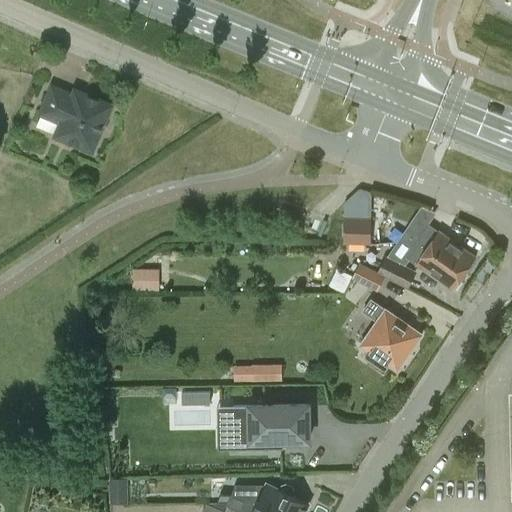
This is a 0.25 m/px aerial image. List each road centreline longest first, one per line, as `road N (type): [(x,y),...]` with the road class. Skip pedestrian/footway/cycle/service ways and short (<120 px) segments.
road 1 (residential): [(0,1),(367,159)]
road 2 (unclassified): [(354,511),(382,460),(511,281)]
road 3 (tertiary): [(158,0),(389,93)]
road 4 (unclassified): [(511,226),(367,159)]
road 5 (tertiary): [(389,93),(511,142)]
